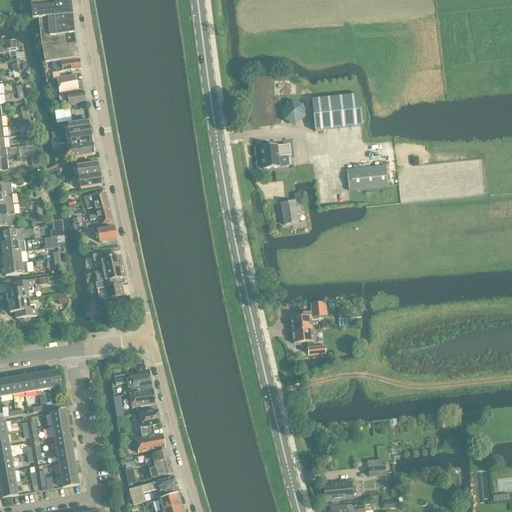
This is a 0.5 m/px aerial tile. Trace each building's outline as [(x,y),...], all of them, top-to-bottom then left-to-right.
[(39,20),(72,16),(73,16),(70,0),(30,0),(33,20),(39,20)] [(43,51),(76,45),(74,34),(73,16),(72,16),(39,20),(41,39),(43,51)] [(14,40),(5,41),(6,49),(15,48),(14,40)] [(76,45),(43,51),(46,64),(54,62),(61,61),(79,58),(76,45)] [(54,62),(51,63),(53,72),(55,71),(56,74),(59,73),(81,70),(79,61),(61,64),(61,61),(54,62)] [(56,74),(52,74),(53,81),(56,80),(58,87),(58,92),(59,95),(67,93),(68,97),(84,94),(83,90),(78,91),(77,84),(76,76),(62,79),(60,79),(59,73),(56,74)] [(52,96),(53,105),(59,104),(64,103),(64,102),(68,101),(69,107),(86,104),(84,94),(68,97),(67,93),(59,95),(52,96)] [(359,95),(311,101),(315,132),(362,127),(359,95)] [(282,108),(284,120),(295,126),(305,117),(303,105),(291,101),(282,108)] [(252,128),(281,125),(279,104),(250,107),(252,128)] [(57,112),(53,112),(55,124),(70,122),(69,113),(58,115),(57,112)] [(69,137),(91,134),(89,122),(67,126),(69,137)] [(71,149),(93,145),(91,134),(69,137),(71,149)] [(287,145),(260,148),(263,167),(263,169),(279,167),(280,167),(289,166),(288,156),(290,155),(289,144),(287,145)] [(93,145),(71,149),(73,160),(95,156),(93,145)] [(0,172),(1,172),(8,171),(7,160),(0,161),(0,172)] [(78,179),(100,175),(98,164),(76,167),(78,179)] [(393,165),(351,170),(354,202),(396,197),(393,165)] [(100,175),(78,179),(80,190),(102,187),(100,175)] [(0,196),(12,195),(11,184),(0,185),(0,196)] [(84,198),(85,203),(86,205),(92,204),(107,200),(105,192),(84,198)] [(0,207),(13,206),(12,195),(0,196),(0,207)] [(63,199),(62,200),(64,208),(64,207),(75,205),(74,199),(67,200),(66,199),(63,199)] [(93,207),(95,211),(109,207),(107,200),(92,204),(86,205),(87,209),(93,207)] [(280,204),(284,226),(298,224),(296,213),(300,212),(299,207),(296,207),(295,202),(280,204)] [(0,217),(14,216),(13,206),(0,207),(0,217)] [(90,221),(97,220),(111,216),(109,207),(95,211),(96,215),(89,217),(90,221)] [(14,216),(0,217),(0,229),(16,227),(14,216)] [(111,216),(97,220),(98,222),(91,224),(92,229),(99,227),(113,223),(111,216)] [(100,244),(102,243),(102,245),(107,244),(106,242),(116,240),(114,228),(98,232),(98,228),(92,230),(94,237),(98,237),(100,244)] [(1,245),(24,242),(23,231),(0,234),(0,236),(0,241),(1,241),(1,245)] [(51,239),(44,240),(45,250),(57,248),(57,245),(56,238),(51,239)] [(3,255),(20,253),(25,252),(24,242),(1,245),(2,248),(1,248),(1,253),(2,253),(3,255)] [(86,246),(88,253),(98,251),(97,244),(86,246)] [(4,266),(21,264),(20,253),(3,255),(3,258),(2,258),(2,263),(4,263),(4,266)] [(99,261),(101,272),(123,267),(120,256),(107,259),(106,254),(93,256),(94,262),(99,261)] [(21,264),(4,266),(4,269),(3,269),(4,275),(5,274),(5,277),(28,274),(27,264),(22,264),(21,264)] [(101,272),(95,273),(97,284),(95,284),(97,290),(105,289),(107,300),(124,297),(121,285),(117,286),(115,280),(124,279),(125,278),(123,267),(101,272)] [(7,292),(8,303),(29,300),(28,294),(33,293),(32,282),(11,285),(12,291),(7,292)] [(59,305),(67,304),(66,296),(58,297),(59,305)] [(10,314),(14,313),(15,320),(19,319),(36,317),(35,306),(30,307),(29,300),(8,303),(10,314)] [(292,332),(312,330),(310,318),(325,317),(324,304),(311,305),(312,313),(303,314),(303,318),(291,320),(292,332)] [(352,319),(339,320),(339,327),(352,326),(352,319)] [(312,330),(292,332),(293,344),(313,342),(313,341),(315,341),(316,339),(315,333),(314,331),(312,331),(312,330)] [(308,357),(325,355),(324,346),(307,349),(308,357)] [(116,386),(118,385),(127,384),(129,394),(153,389),(150,371),(116,378),(114,378),(116,386)] [(46,374),(49,390),(61,388),(59,372),(46,374)] [(37,392),(49,390),(46,374),(34,376),(37,392)] [(25,394),(37,392),(34,376),(22,378),(25,394)] [(12,396),(25,394),(22,378),(9,380),(12,396)] [(0,398),(0,399),(12,396),(9,380),(0,381),(0,398)] [(129,395),(130,401),(132,410),(156,405),(153,391),(129,395)] [(16,417),(15,412),(9,413),(8,408),(2,409),(3,414),(4,419),(16,417)] [(122,408),(115,409),(117,418),(123,417),(122,408)] [(52,427),(68,424),(66,412),(50,415),(52,427)] [(143,429),(140,429),(142,439),(155,436),(153,427),(160,425),(157,412),(140,416),(143,429)] [(54,439),(70,437),(68,424),(52,427),(54,439)] [(0,448),(10,447),(8,435),(0,436),(0,448)] [(166,449),(162,435),(136,441),(139,455),(166,449)] [(56,452),(72,449),(70,437),(54,439),(56,452)] [(444,450),(452,449),(451,441),(443,441),(444,450)] [(0,461),(12,459),(10,447),(0,448),(0,461)] [(58,464),(75,461),(72,449),(56,452),(58,464)] [(146,466),(148,466),(169,460),(166,451),(151,455),(152,459),(144,461),(146,466)] [(0,474),(14,472),(12,459),(0,461),(0,474)] [(169,460),(148,466),(151,480),(172,474),(169,460)] [(61,476),(77,473),(75,461),(58,464),(61,476)] [(135,462),(125,464),(126,470),(136,468),(135,462)] [(384,468),(368,469),(369,478),(385,477),(384,468)] [(125,472),(128,486),(136,485),(133,470),(125,472)] [(0,484),(0,487),(16,484),(14,472),(0,474),(0,484)] [(77,473),(61,476),(63,489),(79,486),(77,473)] [(174,478),(128,491),(133,507),(145,503),(143,495),(159,490),(161,498),(179,493),(174,478)] [(16,484),(0,487),(3,500),(19,497),(16,484)] [(351,487),(350,484),(333,486),(333,489),(324,490),(325,503),(352,500),(351,496),(354,496),(355,494),(355,488),(353,487),(351,487)] [(159,501),(157,502),(157,503),(159,511),(181,511),(180,506),(177,496),(159,501)]
